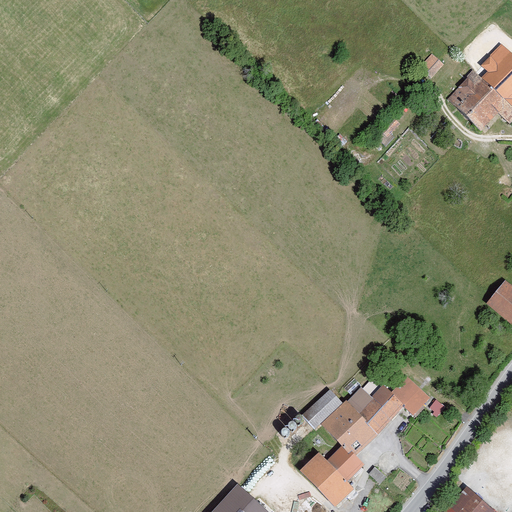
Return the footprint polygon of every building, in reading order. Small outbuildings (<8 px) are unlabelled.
[(511,58),(503,50),(481,71),(488,77),(482,83),(473,74),(447,101),(480,134),(499,116),(510,127),(511,124),(511,58)] [(436,71),(443,66),(435,54),(427,60),(436,71)] [(511,289),(505,284),(487,307),(511,326),(511,289)] [(299,473),(333,510),(352,492),(347,486),(364,468),(356,460),(379,438),(404,409),(414,419),(430,400),(407,379),(391,396),(374,380),(345,408),(331,392),(302,418),(315,432),(320,427),(340,450),(327,464),(319,455),(299,473)] [(440,416),(447,404),(436,399),(430,410),(440,416)] [(265,511),(238,487),(215,511),(265,511)] [(492,511),(468,490),(447,511),(492,511)]
